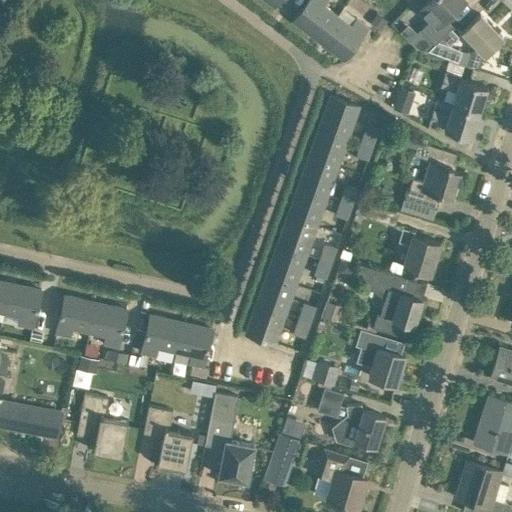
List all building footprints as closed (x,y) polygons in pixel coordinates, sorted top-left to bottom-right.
[(306,0),(293,18),(318,38),(337,13),(324,4),(326,0),(306,0)] [(391,0),(382,10),(391,20),(405,6),(399,0),(391,0)] [(417,31),(409,39),(415,46),(428,49),(435,41),(439,38),(450,27),(453,24),(445,15),(460,0),(426,0),(417,9),(428,20),(422,27),(417,31)] [(480,12),(462,29),(474,41),(466,64),(478,69),(484,52),(502,35),(480,12)] [(318,38),(344,57),(368,25),(356,16),(351,24),(337,13),(318,38)] [(439,38),(428,49),(457,59),(460,49),(448,43),(458,34),(450,27),(439,38)] [(455,89),(451,101),(479,110),(487,85),(458,76),(458,78),(444,73),(440,84),(455,89)] [(319,123),(348,134),(359,103),(330,93),(319,123)] [(396,95),(393,106),(407,111),(411,100),(396,95)] [(451,101),(447,114),(432,109),(429,120),(444,124),(444,127),(471,136),(479,110),(451,101)] [(366,122),(360,138),(372,142),(378,126),(366,122)] [(309,154),(337,164),(348,134),(319,123),(309,154)] [(355,152),(367,156),(372,142),(360,138),(355,152)] [(412,175),(405,197),(436,206),(440,194),(452,198),(457,182),(460,183),(463,174),(460,173),(461,170),(452,167),(456,151),(441,146),(418,139),(414,152),(429,157),(422,179),(412,175)] [(298,184),(327,194),(337,164),(309,154),(298,184)] [(347,181),(342,196),(352,200),(358,186),(347,181)] [(287,214),(316,224),(327,194),(298,184),(287,214)] [(336,212),(346,216),(352,200),(342,196),(336,212)] [(364,212),(394,222),(399,207),(370,197),(364,212)] [(277,244),(305,254),(316,224),(287,214),(277,244)] [(414,232),(415,228),(402,224),(398,238),(410,241),(403,262),(413,265),(412,267),(415,268),(415,266),(430,271),(439,240),(414,232)] [(325,241),(319,258),(331,262),(337,245),(325,241)] [(266,274),(295,284),(305,254),(277,244),(266,274)] [(314,271),(326,275),(331,262),(319,258),(314,271)] [(406,273),(358,258),(359,265),(363,273),(368,280),(377,290),(385,295),(375,325),(403,334),(407,321),(413,323),(422,296),(401,289),(406,273)] [(255,304),(284,315),(295,284),(266,274),(255,304)] [(0,309),(3,310),(10,280),(0,277),(0,309)] [(3,310),(18,314),(17,322),(32,325),(41,287),(10,280),(3,310)] [(72,326),(89,330),(96,300),(64,293),(56,331),(70,334),(72,326)] [(297,317),(309,321),(316,304),(304,299),(297,317)] [(89,330),(105,333),(103,342),(118,345),(127,307),(96,300),(89,330)] [(246,331),(274,341),(284,315),(255,304),(246,331)] [(158,345),(174,348),(181,319),(150,312),(141,350),(156,354),(158,345)] [(292,329),(305,334),(309,321),(297,317),(292,329)] [(174,348),(190,352),(188,362),(192,363),(203,365),(212,326),(181,319),(174,348)] [(360,326),(355,343),(361,345),(356,359),(371,363),(368,374),(376,376),(395,382),(396,379),(400,380),(403,369),(400,368),(404,352),(401,351),(405,339),(403,339),(375,330),(374,330),(365,327),(360,326)] [(511,348),(500,344),(491,374),(511,380),(511,348)] [(98,358),(81,355),(79,367),(95,370),(98,358)] [(319,357),(313,375),(332,381),(338,363),(319,357)] [(192,363),(189,373),(205,376),(208,366),(203,365),(192,363)] [(317,408),(336,414),(343,390),(324,385),(317,408)] [(76,432),(96,435),(93,448),(121,454),(129,417),(105,413),(108,395),(84,390),(76,432)] [(233,422),(225,420),(230,395),(214,392),(204,443),(224,446),(225,437),(230,438),(233,422)] [(479,425),(474,440),(480,441),(479,442),(498,448),(508,451),(511,439),(511,399),(494,394),(492,401),(487,400),(480,419),(486,421),(484,426),(479,425)] [(0,422),(56,433),(61,409),(0,397),(0,422)] [(385,414),(363,407),(361,402),(346,403),(347,411),(332,424),(336,437),(350,442),(356,437),(376,444),(385,414)] [(143,431),(162,434),(157,461),(185,466),(192,432),(169,427),(173,408),(149,403),(143,431)] [(305,420),(287,414),(282,429),(300,435),(305,420)] [(263,475),(284,482),(299,438),(279,431),(263,475)] [(229,478),(245,482),(246,478),(247,478),(254,443),(230,438),(225,437),(224,446),(218,473),(230,475),(229,478)] [(320,471),(313,492),(325,496),(332,498),(345,502),(344,504),(354,507),(354,505),(357,505),(366,475),(362,474),(367,458),(350,453),(324,445),(322,451),(316,470),(320,471)] [(462,477),(456,495),(466,498),(488,505),(486,511),(511,511),(511,510),(511,502),(504,500),(509,484),(497,480),(501,470),(501,469),(490,465),(471,459),(465,477),(462,477)] [(501,469),(501,470),(511,473),(511,462),(504,460),(501,469)]
